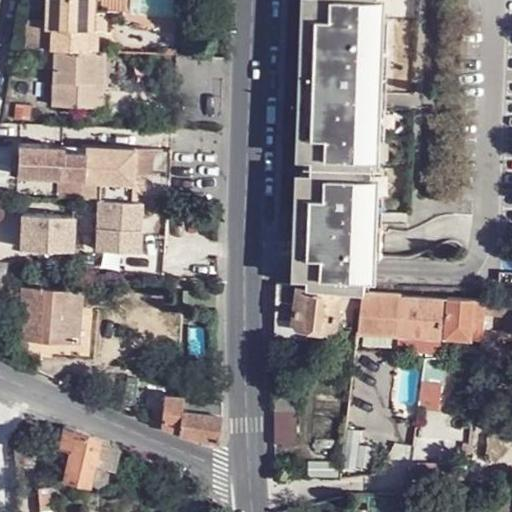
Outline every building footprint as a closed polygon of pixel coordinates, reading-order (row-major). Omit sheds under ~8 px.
[(49,46),(56,47),(84,48),(84,30),(84,12),(84,0),(44,0),(44,28),(50,28),(49,46)] [(178,14),(178,0),(135,0),(135,12),(178,14)] [(319,0),(319,29),(314,29),(313,59),(307,60),(305,106),(312,106),(311,124),(316,124),(315,166),(314,195),(304,195),(303,226),(309,226),(308,255),(301,256),(301,285),(339,288),(365,290),(384,291),(385,257),(380,257),(380,244),(385,244),(385,225),(379,225),(380,192),(375,193),(377,138),(377,126),(382,126),(384,30),(380,31),(380,18),(391,19),(391,0),(319,0)] [(308,0),(308,28),(307,60),(313,59),(314,29),(319,29),(319,0),(308,0)] [(84,12),(84,30),(98,30),(98,13),(84,12)] [(377,138),(388,138),(391,19),(380,18),(380,31),(384,30),(382,126),(377,126),(377,138)] [(84,48),(97,49),(98,30),(84,30),(84,48)] [(45,67),(56,67),(56,47),(49,46),(46,47),(45,67)] [(109,106),(110,75),(96,74),(97,49),(84,48),(56,47),(56,67),(54,104),(109,106)] [(110,75),(111,49),(97,49),(96,74),(110,75)] [(304,165),(304,195),(314,195),(315,166),(316,124),(311,124),(312,106),(305,106),(304,165)] [(94,147),(91,196),(103,197),(139,199),(141,170),(152,170),(152,149),(94,147)] [(139,199),(103,197),(101,230),(78,229),(78,246),(145,249),(146,223),(139,223),(140,199),(139,199)] [(146,223),(147,200),(140,199),(139,223),(146,223)] [(13,261),(0,259),(0,295),(13,296),(13,261)] [(363,311),(365,290),(339,288),(280,284),(280,285),(278,318),(300,321),(303,288),(340,291),(339,309),(363,311)] [(80,340),(82,290),(22,286),(20,337),(80,340)] [(338,326),(339,309),(340,291),(303,288),(300,321),(305,328),(332,331),(338,326)] [(384,291),(365,290),(363,311),(361,330),(400,335),(402,315),(404,293),(384,291)] [(444,339),(448,295),(404,293),(402,315),(400,335),(444,339)] [(487,314),(489,298),(448,295),(444,339),(484,340),(487,314)] [(511,299),(489,298),(487,314),(511,315),(511,299)] [(444,339),(400,335),(399,348),(429,351),(443,353),(444,339)] [(222,403),(214,400),(174,388),(163,423),(192,433),(220,441),(222,403)] [(276,394),(276,447),(301,446),(300,414),(305,413),(304,396),(276,394)] [(114,468),(119,445),(113,443),(65,424),(58,454),(68,458),(64,475),(89,482),(95,464),(114,468)] [(413,464),(410,486),(415,486),(416,480),(466,482),(469,465),(413,464)]
